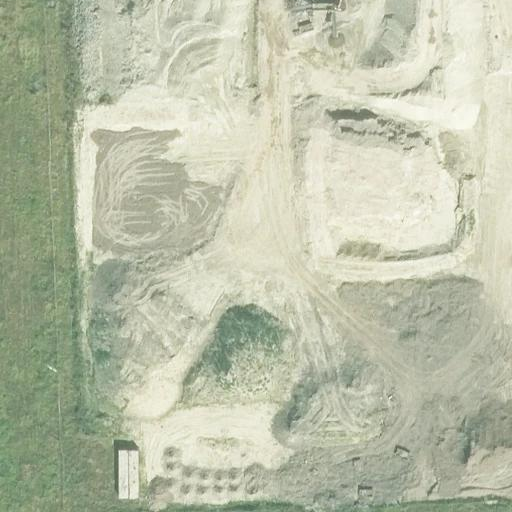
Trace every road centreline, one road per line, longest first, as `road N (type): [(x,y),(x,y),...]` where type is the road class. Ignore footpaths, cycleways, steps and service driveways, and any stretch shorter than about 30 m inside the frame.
road 1 (track): [(277,221),(274,0)]
road 2 (track): [(492,0),(495,206)]
